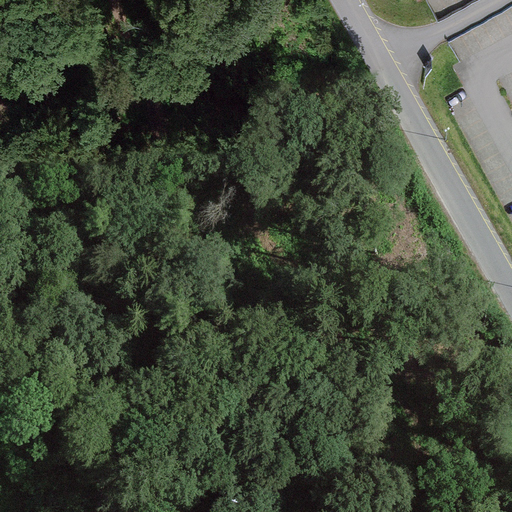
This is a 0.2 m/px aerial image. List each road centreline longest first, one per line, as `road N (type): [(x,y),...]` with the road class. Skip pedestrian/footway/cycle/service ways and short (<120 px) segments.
road 1 (track): [(113,463),(111,354),(92,261),(72,214),(0,105)]
road 2 (unclassified): [(348,0),(511,294)]
